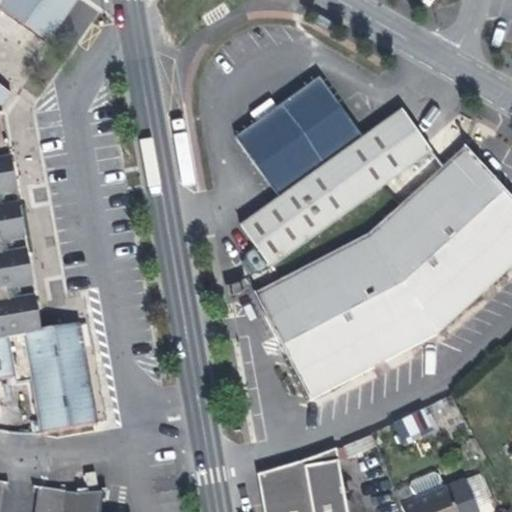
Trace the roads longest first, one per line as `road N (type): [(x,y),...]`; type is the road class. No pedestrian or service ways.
road 1 (tertiary): [(131,0),(219,511)]
road 2 (residential): [(354,0),(458,60)]
